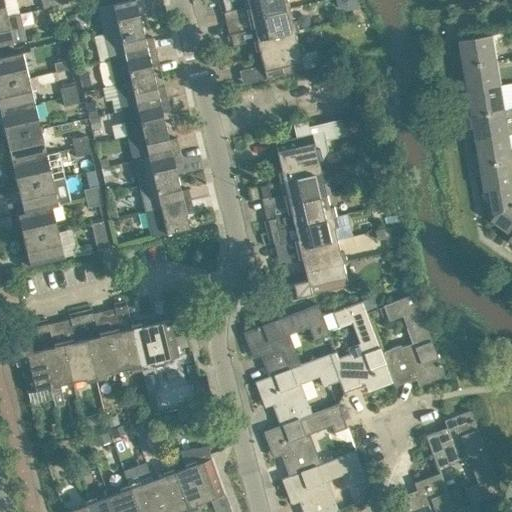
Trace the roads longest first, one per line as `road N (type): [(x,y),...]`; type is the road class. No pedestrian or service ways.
road 1 (residential): [(227,286),(219,354),(261,511)]
road 2 (residential): [(0,304),(161,275),(227,286)]
road 3 (residential): [(212,130),(237,236),(227,286)]
road 4 (residential): [(212,130),(343,89)]
road 5 (residential): [(180,0),(212,130)]
